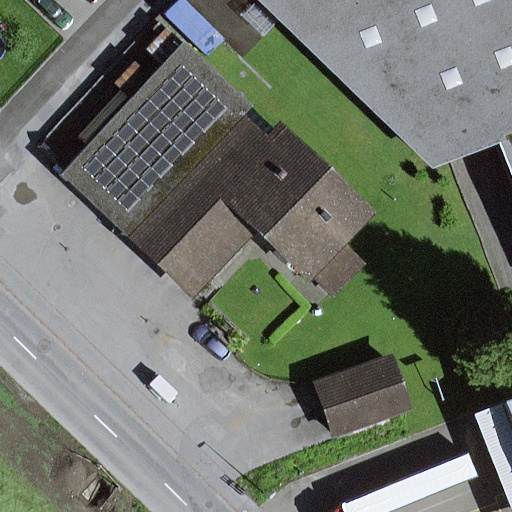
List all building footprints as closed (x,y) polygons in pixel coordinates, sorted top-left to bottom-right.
[(511,0),(260,0),(428,162),(496,135),(511,178),(511,398),(497,404),(511,442),(511,0)] [(247,107),(181,45),(58,175),(123,236),(127,232),(189,291),(252,224),(302,272),(305,269),(334,238),(359,213),(276,134),(264,147),(235,120),(247,107)] [(264,147),(276,134),(247,107),(235,120),(264,147)] [(360,262),(334,238),(305,269),(330,293),(360,262)] [(404,408),(388,361),(315,386),(323,407),(332,434),(404,408)] [(506,511),(511,511),(511,442),(497,404),(468,415),(506,511)]
